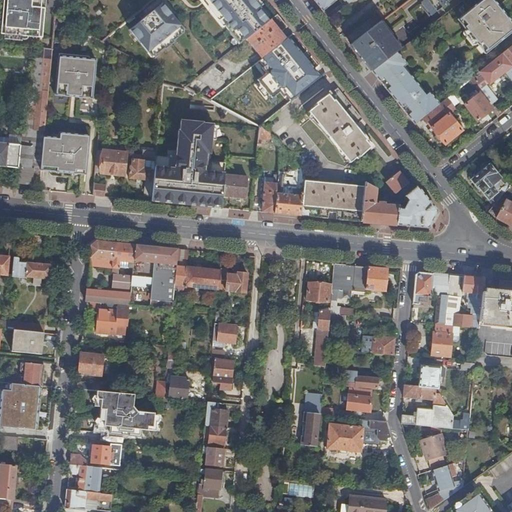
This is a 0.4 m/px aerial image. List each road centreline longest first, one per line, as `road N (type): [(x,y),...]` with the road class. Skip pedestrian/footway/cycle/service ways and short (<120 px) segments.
road 1 (secondary): [(410,249),(82,217)]
road 2 (residential): [(54,511),(82,217)]
road 3 (residential): [(410,249),(396,423),(420,511)]
road 4 (tertiary): [(437,178),(293,0)]
